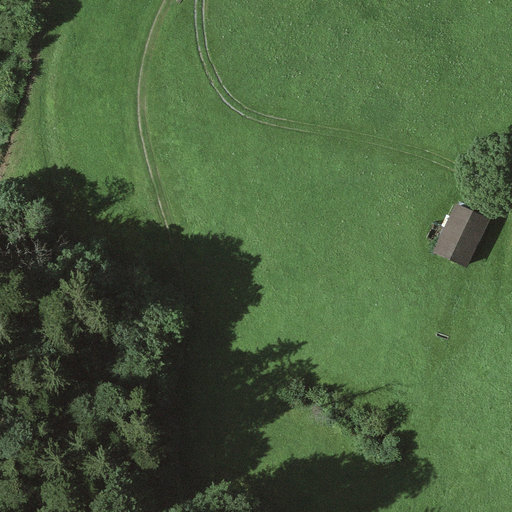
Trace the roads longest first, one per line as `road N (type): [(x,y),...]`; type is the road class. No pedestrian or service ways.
road 1 (track): [(203,0),(208,62),(228,100),(266,120),(393,146),(501,192)]
road 2 (track): [(174,0),(153,33),(143,89),(147,147),(182,258),(187,320)]
road 3 (track): [(0,487),(29,322),(50,296)]
